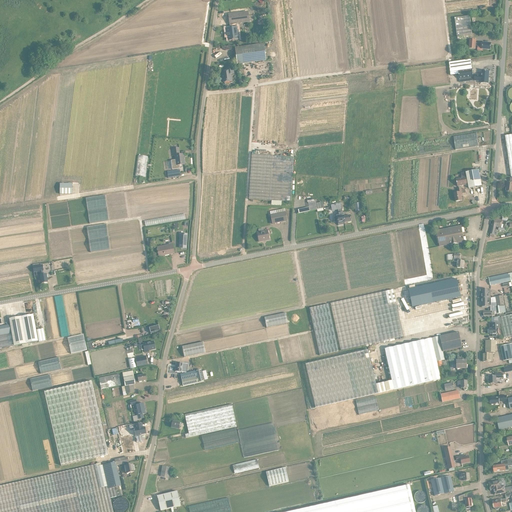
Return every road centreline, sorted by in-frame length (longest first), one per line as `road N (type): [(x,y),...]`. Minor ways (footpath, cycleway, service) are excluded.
road 1 (unclassified): [(190,269),(491,208)]
road 2 (unclassified): [(489,511),(476,304),(491,208)]
road 3 (unclassified): [(190,269),(217,0)]
road 4 (unclassified): [(136,511),(190,269)]
road 5 (unclassified): [(491,208),(507,0)]
road 6 (unknown): [(171,333),(304,306),(295,247)]
road 7 (unclassified): [(0,303),(190,269)]
road 8 (track): [(144,0),(0,102)]
